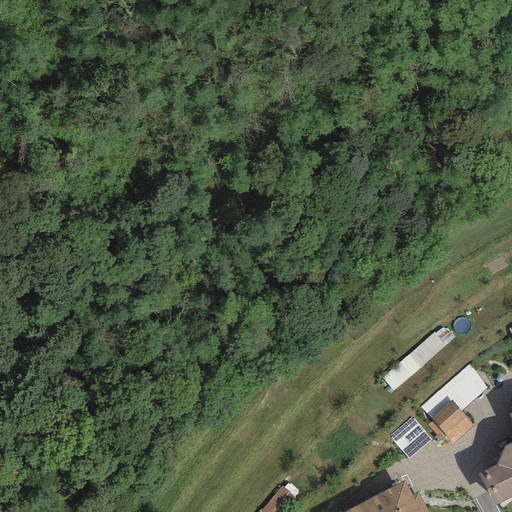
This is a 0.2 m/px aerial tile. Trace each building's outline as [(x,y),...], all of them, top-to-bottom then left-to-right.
[(437,325),(383,377),(394,388),(448,337),(437,325)] [(467,363),(419,404),(428,414),(451,394),(461,406),(486,384),(467,363)] [(451,402),(430,419),(451,445),(472,427),(451,402)] [(511,463),(511,465),(481,488),(496,511),(511,500),(511,442),(504,446),(511,463)] [(421,511),(404,482),(350,511),(421,511)]
